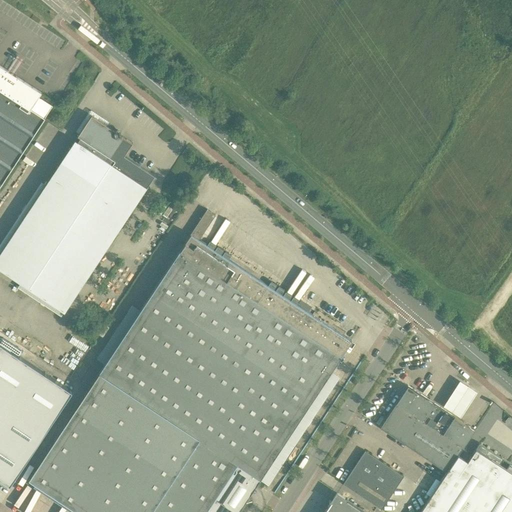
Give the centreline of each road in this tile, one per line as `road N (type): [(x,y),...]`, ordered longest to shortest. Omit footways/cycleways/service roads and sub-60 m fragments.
road 1 (tertiary): [(417,304),(55,0)]
road 2 (unclassified): [(274,511),(417,304)]
road 3 (tertiary): [(511,391),(417,304)]
